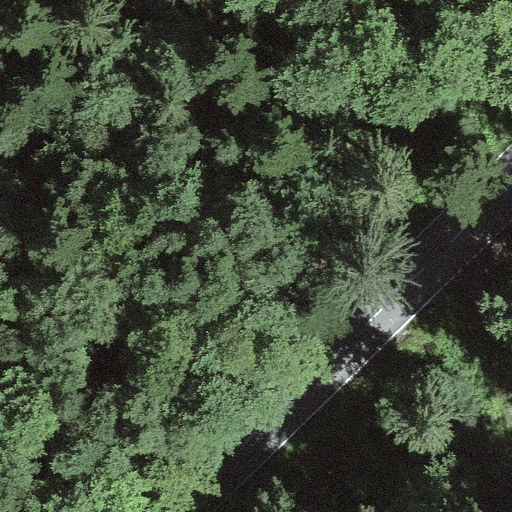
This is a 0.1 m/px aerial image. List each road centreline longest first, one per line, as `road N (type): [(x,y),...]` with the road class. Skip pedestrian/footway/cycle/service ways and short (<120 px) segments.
road 1 (secondary): [(511,174),(166,511)]
road 2 (track): [(511,401),(480,333),(451,230)]
